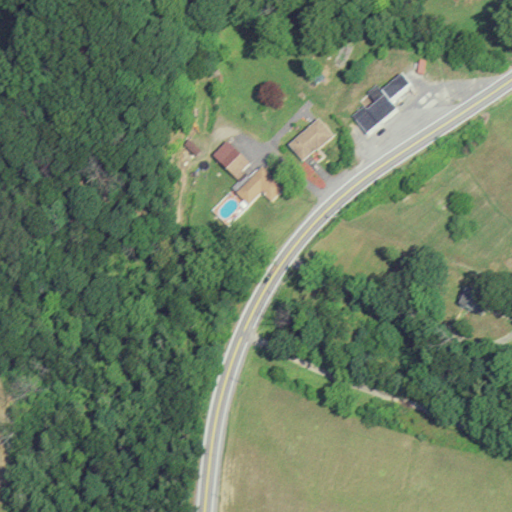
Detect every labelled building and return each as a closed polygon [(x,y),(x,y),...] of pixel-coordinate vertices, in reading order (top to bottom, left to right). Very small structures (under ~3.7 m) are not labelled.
[(396,111),(389,102),(408,87),(395,70),(362,96),(367,102),(349,115),(365,136),(396,111)] [(287,145),(301,163),(332,137),(318,119),(287,145)] [(249,162),(224,142),(210,159),(235,179),(249,162)] [(260,193),(269,202),(282,189),(261,167),(235,193),(247,205),(260,193)] [(492,292),(467,280),(457,303),(481,315),(492,292)]
